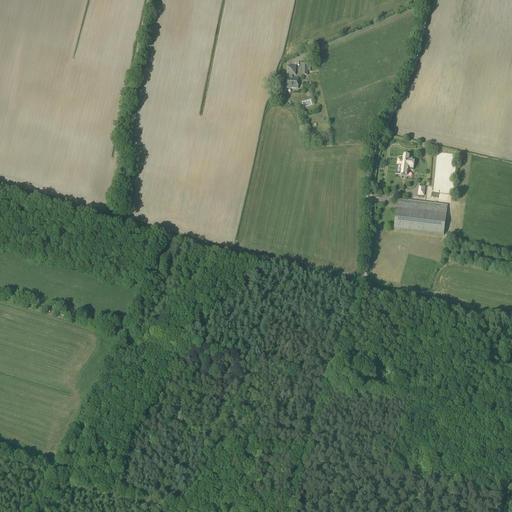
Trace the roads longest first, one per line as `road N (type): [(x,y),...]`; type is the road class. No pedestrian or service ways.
road 1 (unclassified): [(281,511),(363,271),(373,149),(410,72),(427,0)]
road 2 (track): [(0,296),(326,377),(511,402)]
road 3 (track): [(177,240),(58,472)]
road 4 (track): [(115,223),(128,161),(119,150),(151,0)]
